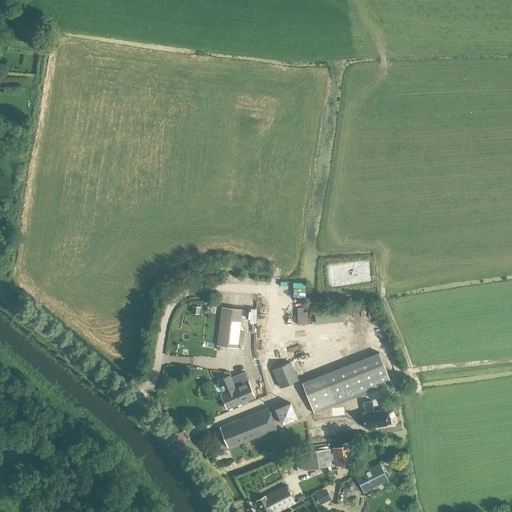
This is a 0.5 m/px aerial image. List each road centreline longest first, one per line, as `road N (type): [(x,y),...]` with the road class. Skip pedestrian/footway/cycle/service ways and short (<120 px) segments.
road 1 (tertiary): [(220,511),(133,405),(0,293)]
road 2 (track): [(511,361),(397,372),(387,348),(347,336),(273,332)]
